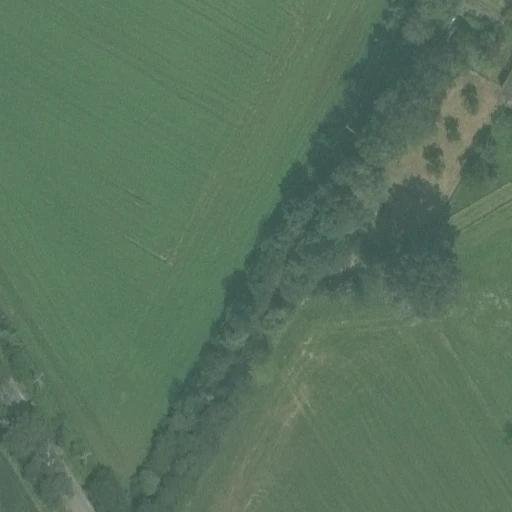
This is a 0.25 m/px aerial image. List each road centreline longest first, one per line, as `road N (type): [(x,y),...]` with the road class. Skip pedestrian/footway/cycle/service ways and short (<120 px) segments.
road 1 (track): [(149,511),(433,0)]
road 2 (unclassified): [(93,511),(0,361)]
